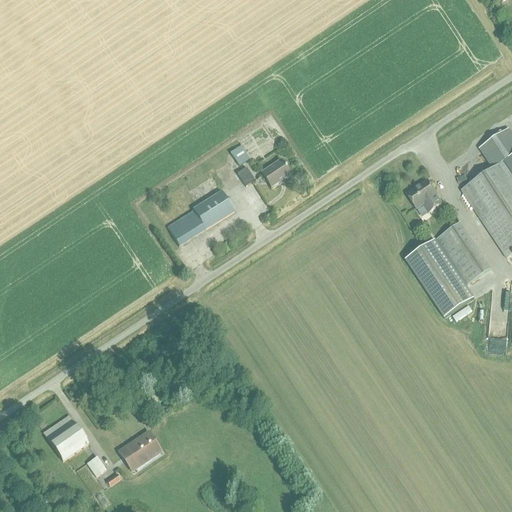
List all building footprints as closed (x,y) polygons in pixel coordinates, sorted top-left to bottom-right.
[(462,192),(507,260),(511,256),(511,135),(508,130),(504,134),(500,133),(491,139),(490,143),(479,151),(493,171),(462,192)] [(230,154),(239,168),(250,160),(241,147),(230,154)] [(262,175),(272,189),(291,176),(281,162),(262,175)] [(237,175),(246,189),(255,182),(247,169),(237,175)] [(407,196),(415,209),(423,204),(429,214),(442,206),(436,197),(437,197),(428,182),(407,196)] [(234,213),(224,196),(221,193),(192,211),(205,232),(234,213)] [(437,241),(467,286),(491,271),(460,226),(437,241)] [(405,262),(444,320),(474,300),(435,242),(405,262)] [(471,304),(453,316),(458,322),(475,310),(471,304)] [(490,339),(490,354),(506,354),(506,339),(490,339)] [(47,440),(62,463),(87,446),(72,423),(47,440)] [(161,453),(148,434),(125,449),(138,469),(138,468),(137,466),(159,451),(161,453)] [(97,459),(87,465),(96,479),(106,472),(97,459)] [(115,473),(121,481),(125,478),(119,470),(115,473)] [(107,482),(110,488),(121,481),(116,476),(107,482)] [(97,496),(103,506),(110,502),(103,492),(97,496)]
